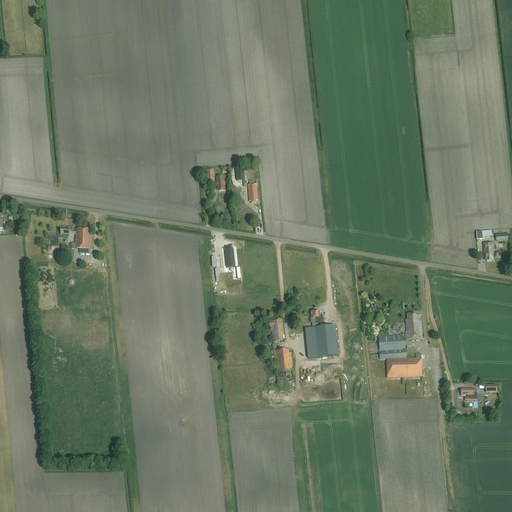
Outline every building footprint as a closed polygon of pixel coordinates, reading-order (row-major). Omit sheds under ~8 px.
[(215,183),(213,170),(205,171),(207,183),(208,183),(208,184),(213,184),(213,183),(215,183)] [(216,178),(217,190),(219,190),(219,192),(225,191),(224,177),(216,178)] [(256,201),(258,201),(256,185),(248,186),(249,202),(251,202),(251,204),(256,203),(256,201)] [(70,229),(61,229),(61,235),(70,235),(76,235),(75,249),(80,249),(80,254),(91,254),(91,230),(76,229),(76,232),(70,232),(70,229)] [(496,235),(496,242),(508,241),(508,234),(496,235)] [(491,243),(483,244),(485,260),(486,259),(486,262),(491,261),(491,260),(493,260),(494,259),(492,243),(491,243)] [(232,251),(224,251),(226,269),(233,268),(232,251)] [(312,319),(311,319),(311,323),(312,323),(313,328),(315,328),(316,328),(316,325),(318,325),(318,323),(324,323),(324,317),(320,318),(320,311),(311,312),(312,317),(312,319)] [(421,359),(416,359),(407,359),(406,349),(403,350),(402,341),(423,339),(420,316),(416,316),(416,314),(407,315),(408,320),(406,321),(406,325),(407,333),(406,333),(406,334),(402,335),(379,337),(380,360),(387,360),(387,378),(422,377),(421,359)] [(284,341),(282,319),(274,320),(274,322),(269,322),(269,323),(268,323),(268,328),(270,327),(270,331),(272,331),(273,342),(284,341)] [(316,328),(315,328),(318,358),(338,356),(335,326),(316,328)] [(278,383),(294,381),(291,350),(274,352),(274,350),(273,350),(272,344),(272,341),(266,341),(266,345),(263,345),(263,351),(266,350),(267,360),(274,359),(275,358),(278,383)] [(474,389),(461,389),(461,396),(465,396),(469,396),(469,399),(473,399),(473,396),(474,396),(474,393),(477,393),(477,389),(474,389)]
